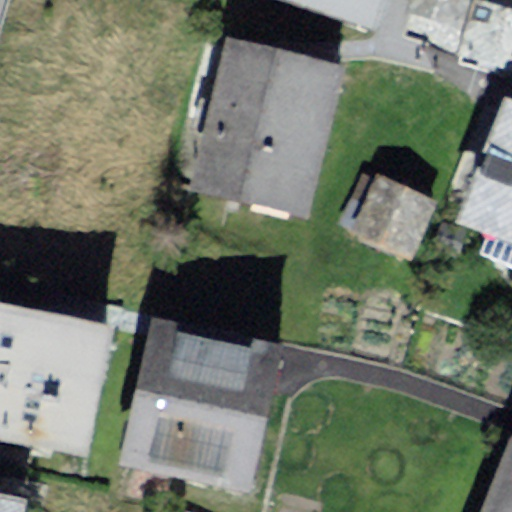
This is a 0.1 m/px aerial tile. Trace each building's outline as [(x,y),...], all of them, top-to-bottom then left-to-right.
[(377,0),(351,0),(374,9),(377,0)] [(511,6),(478,0),(464,0),(456,44),(511,54),(511,6)] [(331,67),(223,42),(192,174),(299,199),(331,67)] [(511,90),(506,88),(452,225),(511,248),(511,90)] [(431,204),(365,175),(343,225),(409,254),(431,204)] [(0,297),(0,440),(59,453),(92,320),(0,297)] [(269,350),(129,324),(104,459),(244,485),(269,350)] [(511,511),(511,441),(506,439),(475,511),(511,511)]
